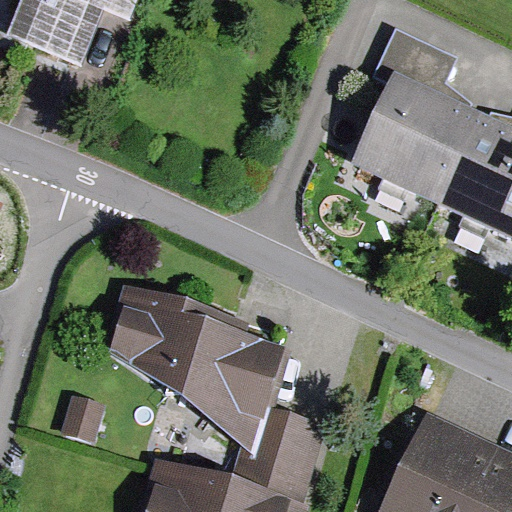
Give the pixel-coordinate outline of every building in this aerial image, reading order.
[(143,0),(26,0),(9,47),(81,73),(104,9),(136,21),(143,0)] [(440,203),(478,121),(440,104),(456,69),(399,43),(379,85),(398,94),(364,168),(440,203)] [(511,136),(478,121),(440,203),(511,236),(511,136)] [(254,330),(129,295),(110,362),(259,466),(290,356),(250,345),(254,330)] [(106,411),(74,402),(63,439),(96,448),(106,411)] [(511,511),(511,472),(428,434),(391,511),(511,511)] [(276,511),(177,482),(167,511),(276,511)]
